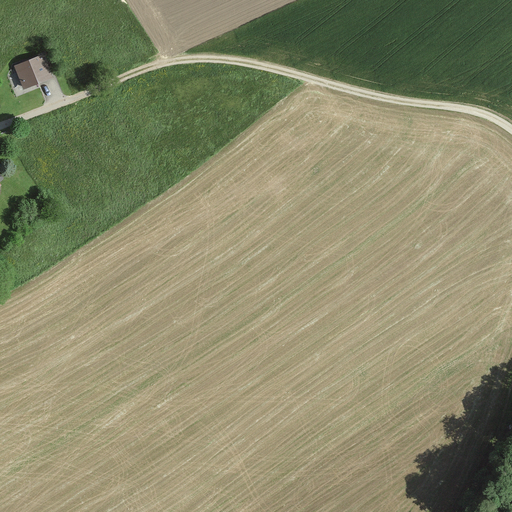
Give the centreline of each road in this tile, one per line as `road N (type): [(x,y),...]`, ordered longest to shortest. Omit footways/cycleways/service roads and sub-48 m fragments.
road 1 (track): [(511,128),(486,115),(216,59),(143,68),(97,88)]
road 2 (track): [(511,384),(478,482),(457,511)]
